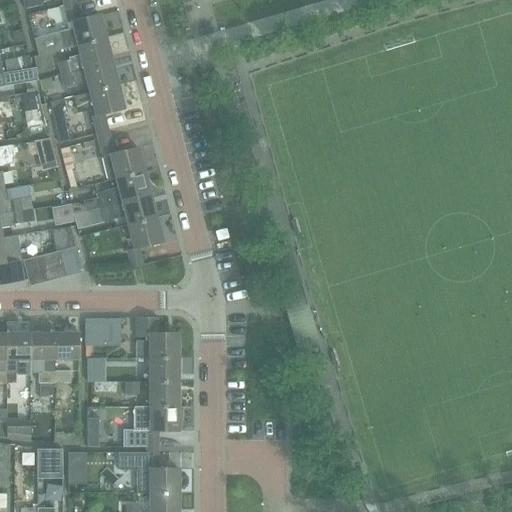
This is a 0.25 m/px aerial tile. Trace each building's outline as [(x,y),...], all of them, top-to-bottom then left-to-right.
[(38,56),(62,50),(77,46),(104,39),(98,15),(79,20),(75,3),(63,7),(67,23),(71,22),(73,29),(34,39),(38,56)] [(53,77),(60,75),(110,62),(104,39),(77,46),(80,56),(68,59),(69,61),(57,64),(57,67),(51,68),(53,77)] [(16,59),(4,61),(6,72),(19,70),(16,59)] [(89,93),(116,86),(110,62),(60,75),(61,82),(58,83),(60,88),(74,85),(74,86),(87,83),(89,93)] [(19,71),(21,82),(37,80),(35,68),(31,69),(19,71)] [(91,117),(96,137),(108,134),(103,114),(122,110),(116,86),(89,93),(95,116),(91,117)] [(32,94),(21,96),(23,112),(36,110),(32,94)] [(64,99),(49,102),(52,114),(68,110),(64,99)] [(70,142),(65,123),(55,126),(59,144),(70,142)] [(115,178),(142,171),(136,147),(113,153),(108,134),(96,137),(101,157),(107,180),(115,178)] [(64,161),(69,182),(98,175),(93,154),(64,161)] [(98,208),(148,195),(142,171),(115,178),(118,187),(95,193),(98,208)] [(0,215),(31,211),(29,197),(5,201),(4,190),(0,190),(0,215)] [(125,215),(128,225),(154,219),(148,195),(98,208),(102,221),(125,215)] [(70,205),(60,207),(63,224),(73,222),(70,205)] [(31,211),(0,215),(0,228),(10,227),(10,225),(33,221),(31,211)] [(83,212),(73,215),(77,229),(87,227),(83,212)] [(154,219),(128,225),(134,249),(126,251),(130,268),(142,265),(138,248),(160,242),(154,219)] [(0,284),(22,281),(20,262),(16,237),(0,239),(0,284)] [(80,271),(75,252),(74,248),(64,251),(70,274),(80,271)] [(70,274),(64,251),(54,253),(60,277),(70,274)] [(60,277),(54,253),(44,256),(50,279),(60,277)] [(50,279),(44,256),(34,259),(40,282),(50,279)] [(40,282),(34,259),(24,262),(30,285),(40,282)] [(273,291),(264,294),(263,294),(266,305),(277,302),(273,291)] [(135,359),(149,359),(176,360),(176,334),(157,334),(157,319),(135,319),(135,335),(149,335),(149,342),(135,342),(135,359)] [(98,345),(97,321),(87,321),(87,345),(98,345)] [(108,345),(107,321),(97,321),(98,345),(108,345)] [(118,344),(118,321),(107,321),(108,345),(118,344)] [(77,333),(52,334),(52,384),(70,384),(70,372),(55,372),(54,360),(78,359),(77,333)] [(28,375),(28,372),(29,334),(4,334),(4,384),(7,384),(7,374),(16,374),(16,376),(28,375)] [(52,334),(29,334),(28,372),(38,372),(38,384),(39,384),(39,395),(52,395),(52,384),(52,334)] [(149,359),(149,383),(176,383),(176,360),(149,359)] [(149,407),(176,407),(176,383),(149,383),(149,407)] [(139,384),(124,384),(124,396),(139,396),(139,384)] [(181,408),(176,408),(176,407),(149,407),(149,408),(134,408),(134,431),(128,431),(128,448),(145,448),(157,448),(157,432),(176,431),(176,421),(181,421),(181,408)] [(5,439),(29,441),(29,432),(30,422),(5,423),(5,439)] [(54,433),(53,443),(77,445),(78,435),(54,433)] [(97,448),(97,435),(86,435),(86,448),(97,448)] [(135,494),(149,494),(177,494),(176,470),(157,470),(157,448),(145,448),(145,453),(117,453),(117,470),(136,470),(135,494)] [(149,511),(176,511),(177,494),(149,494),(149,511)]
